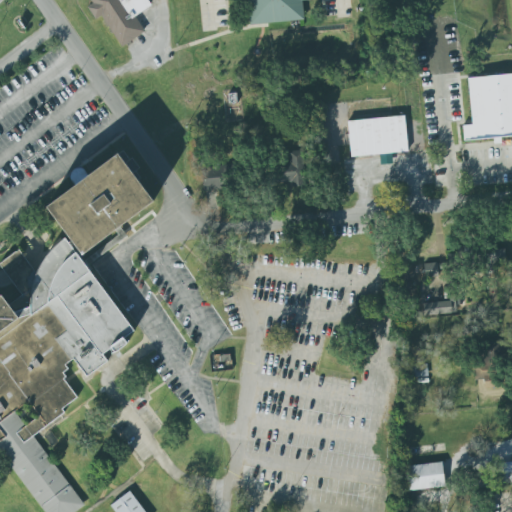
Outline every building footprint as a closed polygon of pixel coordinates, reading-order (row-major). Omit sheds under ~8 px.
[(120,46),(144,31),(135,16),(151,6),(147,0),(90,0),(93,4),(87,8),(95,20),(102,16),(120,46)] [(246,0),(248,24),(302,21),(301,0),(246,0)] [(511,136),(511,73),(467,77),(471,124),(461,125),(462,140),(511,136)] [(346,120),(350,157),(407,152),(404,115),(346,120)] [(301,151),(288,151),(288,164),(276,164),(276,185),(301,185),(301,151)] [(0,295),(1,295),(8,304),(21,295),(0,266),(0,264),(17,250),(34,273),(42,256),(53,243),(65,234),(44,207),(115,153),(153,202),(78,256),(134,332),(100,355),(107,362),(85,378),(72,360),(64,366),(68,371),(61,374),(65,379),(62,381),(76,399),(60,411),(63,415),(33,438),(82,505),(72,511),(41,511),(0,455),(0,295)] [(227,166),(202,166),(202,189),(227,189),(227,166)] [(448,264),(421,263),(421,274),(456,275),(456,256),(449,256),(448,264)] [(429,303),(430,315),(463,313),(462,294),(450,295),(450,302),(429,303)] [(481,381),(486,380),(487,389),(499,387),(495,365),(478,368),(481,381)] [(445,487),(443,463),(406,466),(408,490),(445,487)] [(110,503),(115,511),(144,511),(132,491),(110,503)]
